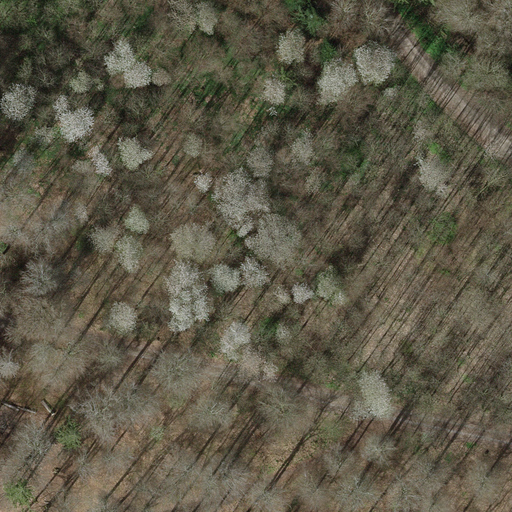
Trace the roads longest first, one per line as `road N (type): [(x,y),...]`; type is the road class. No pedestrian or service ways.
road 1 (track): [(511,437),(0,322)]
road 2 (track): [(511,160),(418,73),(372,0)]
